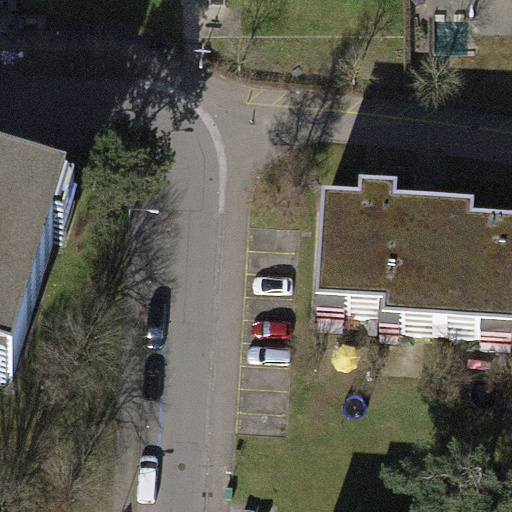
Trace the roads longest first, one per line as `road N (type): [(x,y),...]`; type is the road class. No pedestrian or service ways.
road 1 (residential): [(163,511),(186,143)]
road 2 (residential): [(511,141),(252,111),(186,143)]
road 3 (residential): [(186,143),(140,111),(85,101),(0,104)]
